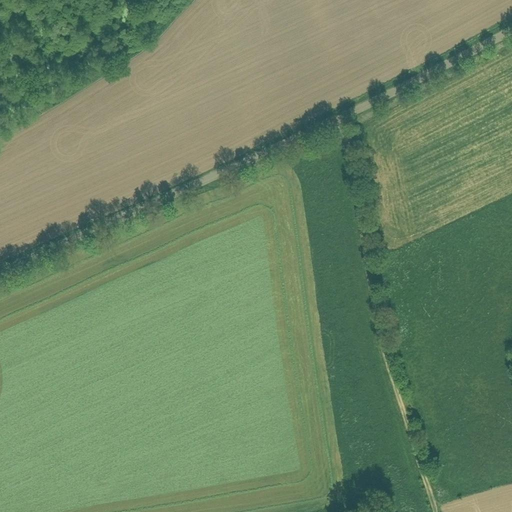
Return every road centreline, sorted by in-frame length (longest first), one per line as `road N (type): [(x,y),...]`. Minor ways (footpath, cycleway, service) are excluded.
road 1 (unclassified): [(0,271),(337,119),(511,29)]
road 2 (track): [(431,511),(380,334),(337,119)]
